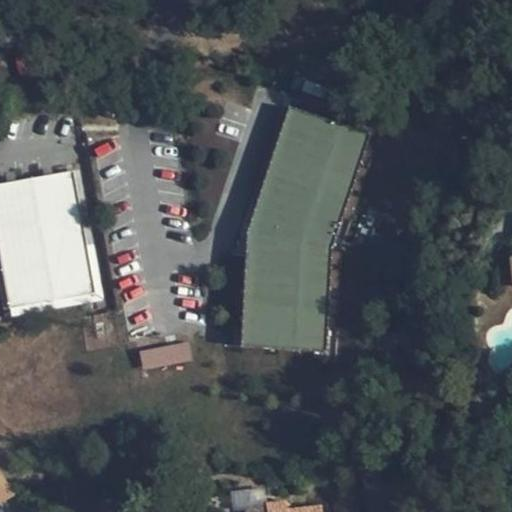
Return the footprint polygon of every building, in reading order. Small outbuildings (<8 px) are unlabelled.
[(339,360),(344,254),(384,139),(301,110),(259,233),(253,355),(339,360)] [(0,211),(21,300),(111,279),(85,168),(0,187),(0,211)] [(139,349),(142,368),(193,360),(190,341),(139,349)] [(0,503),(15,496),(0,473),(0,503)] [(268,511),(322,511),(322,508),(290,511),(289,503),(267,505),(268,509),(268,511)]
